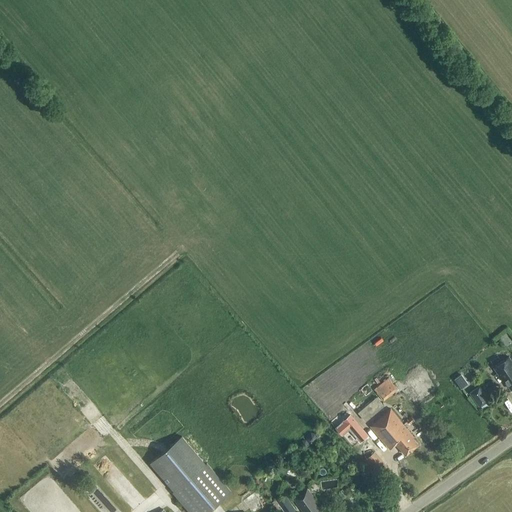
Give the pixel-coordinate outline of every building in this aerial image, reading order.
[(511,387),(511,360),(509,356),(493,368),(501,380),(503,378),(510,389),(511,387)] [(374,389),(377,392),(378,395),(383,401),(398,389),(392,382),(388,378),(374,389)] [(469,392),(479,407),(489,400),(479,386),(469,392)] [(356,414),(364,423),(383,406),(376,397),(356,414)] [(405,455),(418,444),(413,438),(414,437),(400,420),(391,409),(370,426),(390,450),(396,444),(405,455)] [(349,428),(360,441),(368,434),(350,413),(335,426),(342,435),(349,428)] [(406,421),(409,424),(414,420),(411,416),(406,421)] [(150,463),(170,487),(174,491),(173,492),(189,511),(206,511),(231,492),(206,463),(206,464),(181,435),(150,463)] [(387,466),(375,452),(366,460),(378,474),(387,466)] [(101,467),(108,473),(113,468),(105,462),(101,467)] [(118,485),(123,482),(116,469),(110,472),(118,485)] [(303,511),(321,511),(315,502),(317,501),(307,487),(293,497),(303,511)] [(276,500),(283,511),(292,511),(296,510),(285,494),(284,494),(280,489),(272,495),(276,500)] [(247,511),(254,511),(264,507),(257,491),(241,499),(247,511)]
